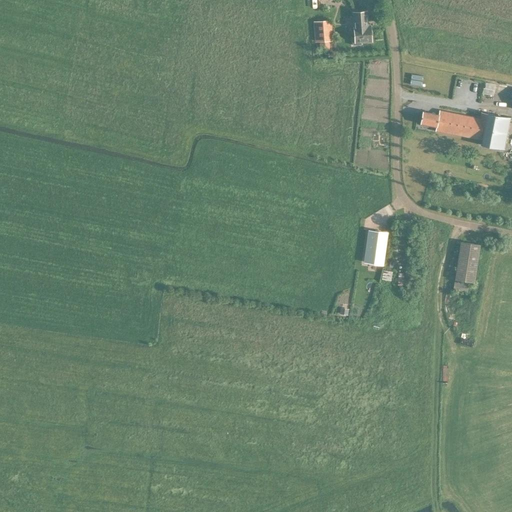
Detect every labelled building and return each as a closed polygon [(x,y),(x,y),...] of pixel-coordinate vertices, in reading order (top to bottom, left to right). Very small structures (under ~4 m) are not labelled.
[(366,12),(352,13),(354,38),(352,38),(352,45),(361,45),(360,42),(371,42),(370,26),(367,26),(366,12)] [(332,42),(332,38),(331,22),(318,23),(314,24),(316,44),(319,43),(320,50),(329,49),(329,43),(332,42)] [(438,115),(422,112),(420,123),(436,127),(435,131),(481,140),(480,145),(504,150),(510,118),(480,113),(479,119),(439,111),(438,115)] [(381,265),(385,233),(369,231),(365,262),(381,265)] [(473,283),(479,245),(460,242),(454,280),(473,283)] [(466,293),(468,284),(454,282),(452,291),(466,293)]
